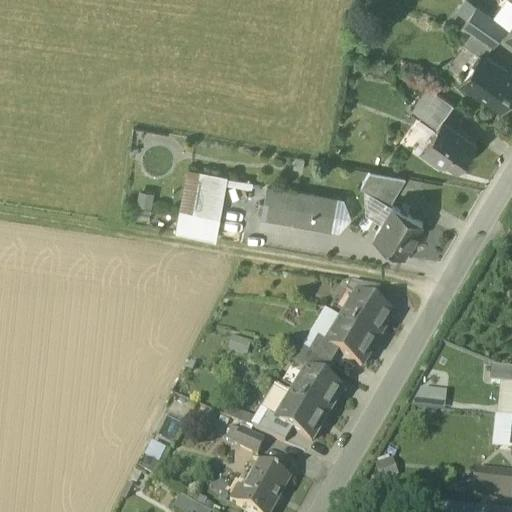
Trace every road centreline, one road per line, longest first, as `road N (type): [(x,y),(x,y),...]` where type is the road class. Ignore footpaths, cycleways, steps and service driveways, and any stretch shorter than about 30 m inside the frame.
road 1 (track): [(449,292),(0,211)]
road 2 (residential): [(325,511),(511,183)]
